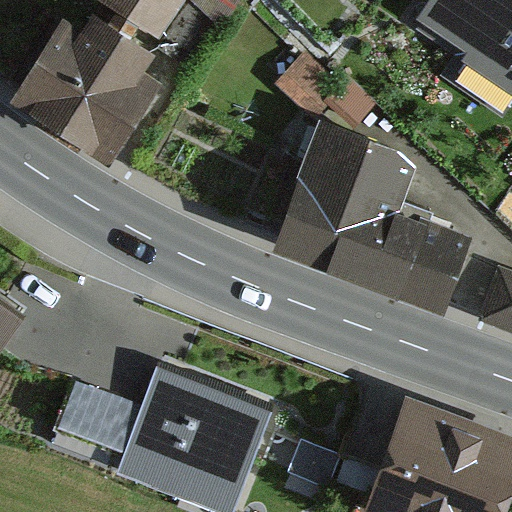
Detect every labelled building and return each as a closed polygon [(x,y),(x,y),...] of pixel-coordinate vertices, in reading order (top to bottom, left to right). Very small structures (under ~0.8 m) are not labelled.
[(244,0),(121,0),(109,22),(91,12),(38,102),(151,168),(207,72),(172,51),(201,1),(233,20),(244,0)] [(511,0),(434,0),(413,30),(511,99),(511,0)] [(399,160),(319,131),(281,236),(454,300),(474,246),(400,219),(416,177),(399,160)] [(511,273),(500,269),(483,314),(511,324),(511,273)] [(0,357),(22,327),(0,311),(0,357)] [(140,410),(75,384),(55,433),(124,461),(117,479),(198,511),(234,511),(271,422),(155,374),(140,410)] [(511,511),(511,443),(407,405),(367,511),(511,511)]
